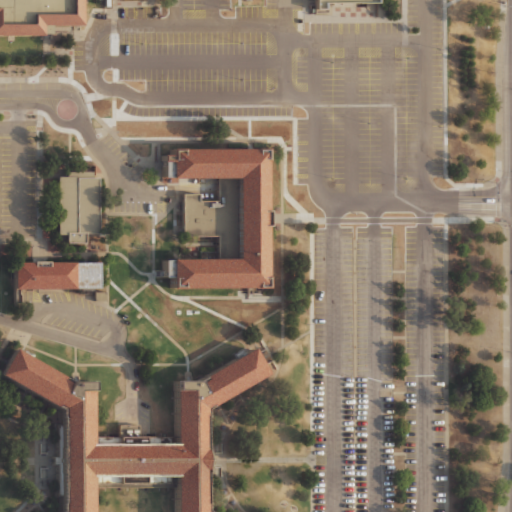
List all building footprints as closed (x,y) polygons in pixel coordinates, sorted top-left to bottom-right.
[(83,0),(83,25),(43,25),(43,35),(0,35),(0,0),(83,0)] [(377,0),(377,4),(323,4),(323,9),(315,9),(315,0),(377,0)] [(161,154),(168,154),(168,149),(264,149),(264,218),(265,287),(169,288),(169,276),(160,276),(160,260),(169,260),(169,259),(216,259),(216,236),(182,236),(181,194),(199,193),(199,200),(216,200),(216,179),(161,179),(161,154)] [(57,176),(98,176),(98,233),(85,233),(85,243),(66,243),(66,234),(57,234),(57,176)] [(13,262),(99,262),(99,288),(13,289),(13,262)] [(0,371),(13,348),(69,381),(76,381),(92,381),(92,436),(117,436),(118,425),(138,425),(138,436),(173,436),(173,381),(195,381),(251,347),(266,373),(208,406),(208,511),(209,511),(173,511),(173,487),(92,487),(92,511),(58,511),(60,511),(59,410),(0,376),(0,371)]
